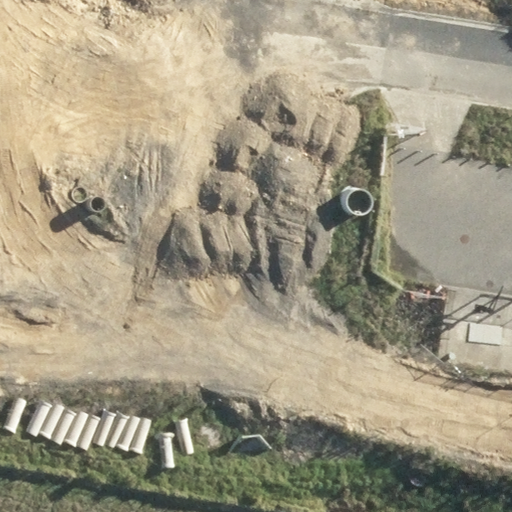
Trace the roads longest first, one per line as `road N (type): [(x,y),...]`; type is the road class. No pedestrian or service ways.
road 1 (tertiary): [(214,406),(278,0)]
road 2 (residential): [(511,59),(341,28)]
road 3 (unknown): [(341,28),(196,0)]
